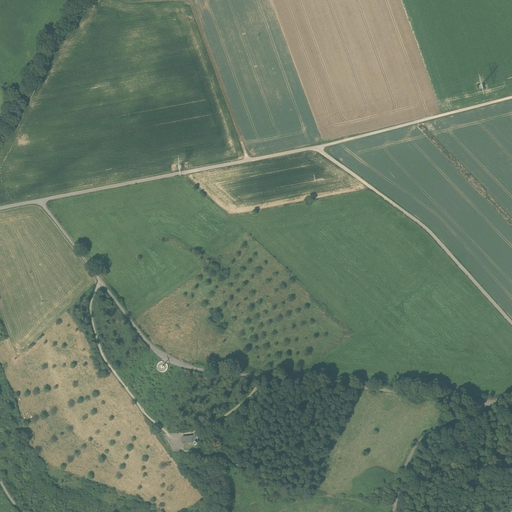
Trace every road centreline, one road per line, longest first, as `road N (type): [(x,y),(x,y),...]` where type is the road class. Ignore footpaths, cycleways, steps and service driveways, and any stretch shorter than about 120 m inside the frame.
road 1 (track): [(356,386),(183,366),(153,349),(99,279)]
road 2 (track): [(511,325),(432,235),(317,147)]
road 3 (track): [(40,201),(248,159)]
road 4 (track): [(317,147),(511,97)]
road 5 (track): [(248,159),(195,8),(185,0)]
road 6 (track): [(393,511),(406,463),(423,437),(493,402)]
road 7 (track): [(0,128),(90,0)]
road 8 (track): [(493,402),(356,386)]
